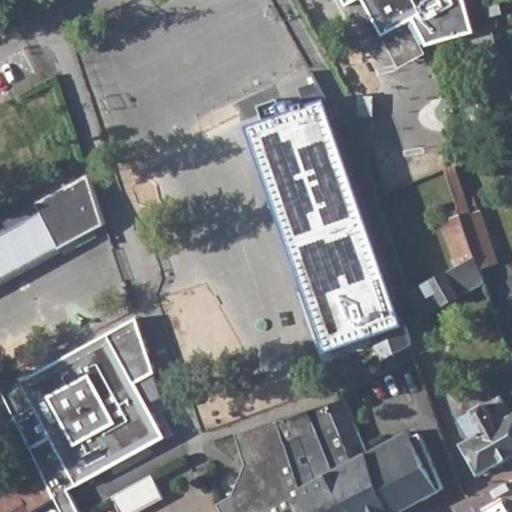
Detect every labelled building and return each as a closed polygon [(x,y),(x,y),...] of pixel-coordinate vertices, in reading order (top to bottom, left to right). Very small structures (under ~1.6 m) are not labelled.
[(345,0),(347,3),(352,0),(365,0),(384,34),(414,17),(429,44),(474,29),(464,0),(345,0)] [(341,138),(320,79),(301,86),(306,101),(298,104),(299,108),(249,126),(328,351),(354,342),(370,336),(379,360),(411,343),(384,264),(362,200),(341,138)] [(28,122),(14,97),(0,105),(0,151),(34,133),(28,122)] [(453,166),(445,169),(459,208),(462,215),(470,212),(453,166)] [(0,280),(61,247),(105,222),(89,173),(0,221),(0,280)] [(462,215),(459,208),(444,213),(446,218),(440,220),(456,265),(410,292),(419,318),(485,282),(480,269),(476,255),(471,242),(462,215)] [(493,248),(489,235),(480,209),(470,212),(462,215),(471,242),(476,255),(493,248)] [(0,286),(14,279),(64,251),(61,247),(0,280),(0,286)] [(493,248),(476,255),(480,269),(498,263),(493,248)] [(137,319),(3,394),(16,417),(35,405),(79,483),(165,437),(136,382),(154,373),(137,319)] [(475,461),(482,473),(511,455),(511,411),(502,395),(492,401),(487,393),(467,404),(471,412),(461,418),(473,439),(465,443),(475,461)] [(299,413),(276,419),(304,500),(297,503),(300,511),(393,511),(367,452),(358,433),(344,399),(299,413)] [(238,494),(218,503),(222,511),(300,511),(297,503),(304,500),(276,419),(235,432),(247,465),(238,494)] [(414,444),(409,433),(367,452),(393,511),(445,490),(423,440),(414,444)] [(154,473),(113,495),(120,511),(143,511),(167,499),(154,473)] [(511,482),(511,481),(496,489),(499,497),(511,490),(511,482)] [(31,511),(20,493),(0,505),(0,511),(31,511)]
